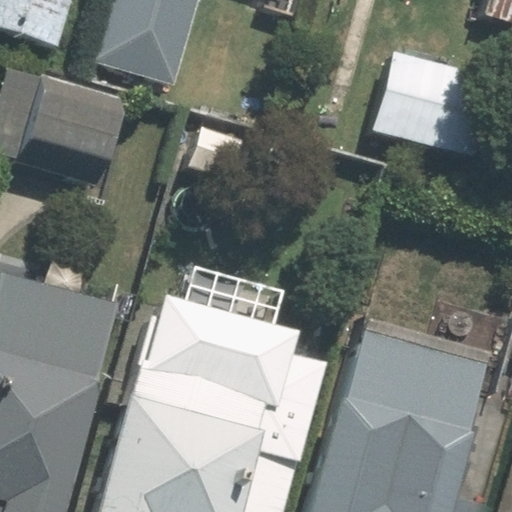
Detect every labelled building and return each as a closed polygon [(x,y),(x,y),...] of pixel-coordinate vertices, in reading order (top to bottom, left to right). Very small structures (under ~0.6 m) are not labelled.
[(0,0),(0,39),(40,51),(53,0),(0,0)] [(188,8),(162,0),(98,0),(75,74),(158,101),(188,8)] [(510,0),(468,0),(464,20),(503,31),(510,0)] [(472,88),(375,60),(353,139),(450,166),(472,88)] [(243,63),(235,88),(264,96),(270,71),(243,63)] [(0,168),(80,192),(103,108),(0,79),(0,168)] [(239,152),(185,138),(174,174),(229,189),(239,152)] [(61,419),(98,298),(0,268),(0,511),(41,511),(69,421),(61,419)] [(292,350),(296,335),(143,292),(111,406),(105,405),(74,511),(269,511),(314,356),(292,350)] [(511,362),(511,332),(508,331),(500,359),(511,362)] [(441,444),(461,373),(341,340),(321,411),(316,409),(287,511),(466,511),(426,502),(443,444),(441,444)]
